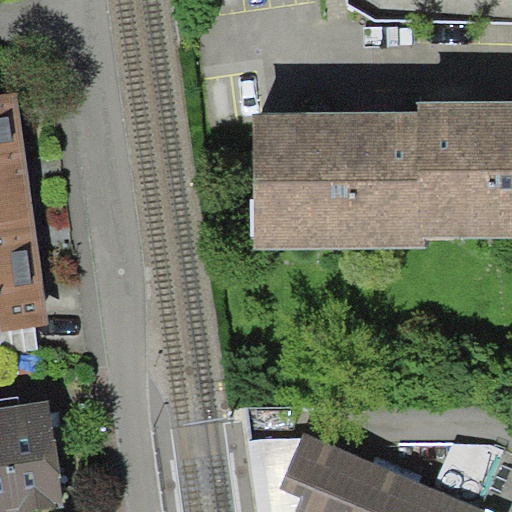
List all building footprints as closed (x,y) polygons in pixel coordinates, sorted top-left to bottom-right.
[(411,101),(411,224),(511,224),(511,89),(412,89),(411,101)] [(23,101),(0,104),(0,337),(53,331),(23,101)] [(411,101),(246,102),(247,236),(412,235),(411,224),(411,101)] [(70,511),(58,406),(0,413),(0,511),(70,511)] [(475,511),(309,436),(284,490),(303,498),(296,511),(475,511)]
